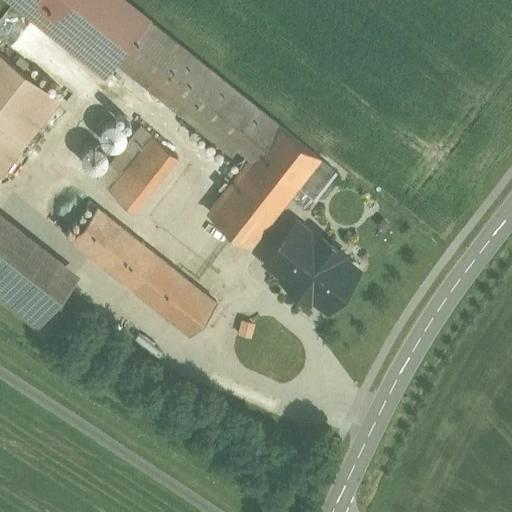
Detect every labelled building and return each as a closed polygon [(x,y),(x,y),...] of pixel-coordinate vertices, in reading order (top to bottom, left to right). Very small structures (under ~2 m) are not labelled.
[(117,60),(150,19),(126,0),(13,0),(105,74),(117,60)] [(212,69),(150,19),(117,60),(179,110),(212,69)] [(0,171),(54,105),(0,60),(0,171)] [(319,156),(212,69),(179,110),(231,152),(237,145),(251,157),(209,210),(251,243),(319,156)] [(79,162),(103,166),(107,140),(123,143),(126,120),(102,116),(98,142),(82,139),(79,162)] [(141,124),(97,178),(126,202),(169,147),(141,124)] [(88,201),(63,226),(69,232),(94,206),(88,201)] [(216,301),(96,205),(70,238),(190,334),(216,301)] [(263,258),(326,309),(360,266),(297,216),(263,258)] [(264,230),(255,242),(265,250),(282,228),(271,220),(264,230)] [(67,286),(0,233),(0,296),(37,325),(67,286)]
